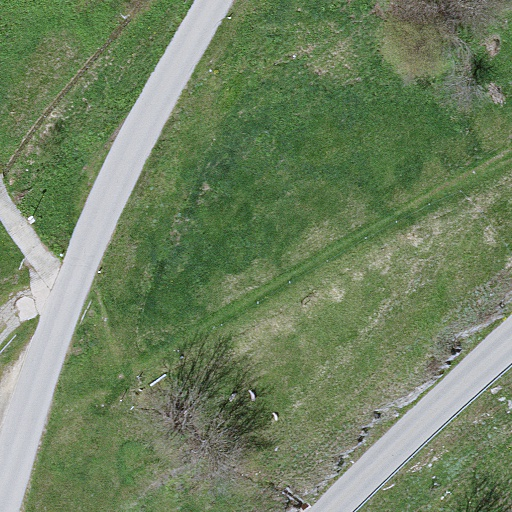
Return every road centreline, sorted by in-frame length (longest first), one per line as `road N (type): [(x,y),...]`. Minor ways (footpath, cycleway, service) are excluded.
road 1 (unclassified): [(0,507),(64,295),(141,124),(213,0)]
road 2 (unclassified): [(511,347),(336,511)]
